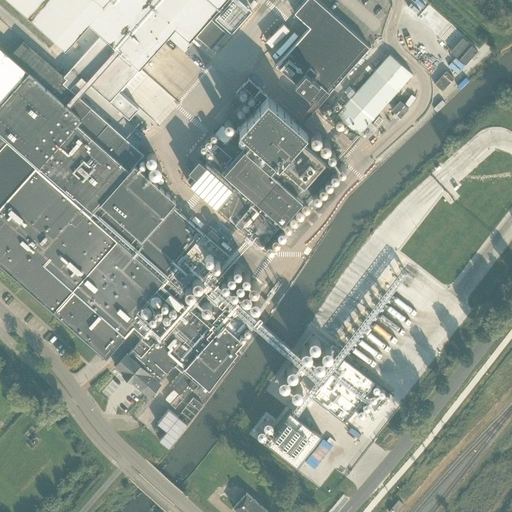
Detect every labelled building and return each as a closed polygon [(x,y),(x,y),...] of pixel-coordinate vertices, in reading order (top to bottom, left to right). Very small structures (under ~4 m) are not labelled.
[(189,41),(225,0),(8,0),(65,50),(82,31),(89,23),(139,68),(175,27),(189,41)] [(368,46),(316,0),(304,0),(294,12),(310,26),(275,65),(318,103),(368,46)] [(437,29),(446,20),(428,4),(420,12),(437,29)] [(226,32),(211,19),(196,35),(211,49),(226,32)] [(458,35),(451,42),(454,45),(448,51),(467,68),(480,54),(458,35)] [(0,263),(91,345),(90,345),(91,346),(92,345),(99,351),(98,352),(99,353),(99,352),(106,358),(132,328),(142,336),(132,348),(131,347),(116,364),(115,365),(116,366),(124,373),(123,374),(131,381),(132,380),(141,388),(142,388),(141,391),(146,395),(149,394),(150,395),(161,382),(159,381),(174,364),(181,370),(169,384),(175,388),(165,399),(175,407),(186,395),(196,384),(198,386),(202,382),(204,384),(228,357),(209,340),(215,333),(234,350),(244,339),(238,333),(247,324),(250,327),(258,317),(255,314),(242,302),(228,318),(221,311),(230,301),(227,298),(231,294),(232,294),(233,295),(234,295),(234,294),(235,294),(236,294),(237,293),(237,292),(238,292),(238,291),(238,290),(238,289),(237,288),(236,287),(235,287),(236,285),(237,286),(237,287),(238,287),(239,287),(240,287),(241,287),(242,287),(242,286),(243,286),(243,285),(244,285),(244,284),(244,283),(244,282),(243,281),(242,280),(241,279),(242,279),(243,280),(244,280),(245,280),(245,281),(246,281),(246,280),(247,280),(248,280),(249,279),(249,278),(250,277),(250,276),(249,275),(249,274),(248,273),(247,272),(248,272),(241,266),(240,267),(240,266),(239,266),(239,265),(238,265),(237,265),(236,265),(235,265),(234,266),(233,267),(233,268),(233,269),(233,270),(233,271),(234,272),(235,272),(235,273),(234,274),(234,273),(233,273),(233,272),(232,272),(231,272),(230,272),(229,272),(228,273),(227,274),(227,275),(227,276),(227,277),(227,278),(228,278),(228,279),(229,279),(229,280),(228,281),(228,280),(227,279),(226,279),(225,279),(224,279),(223,279),(222,280),(222,281),(221,281),(221,282),(221,283),(221,284),(212,285),(207,281),(216,271),(224,277),(236,263),(204,234),(204,233),(172,205),(176,200),(135,164),(144,154),(131,144),(139,134),(109,108),(102,117),(63,82),(67,78),(29,45),(16,60),(0,45),(0,263)] [(379,53),(371,46),(351,68),(359,76),(379,53)] [(390,54),(337,114),(359,134),(412,73),(390,54)] [(443,91),(454,77),(446,70),(434,84),(443,91)] [(307,130),(267,95),(189,182),(266,250),(337,171),(300,138),(307,130)] [(375,381),(343,356),(312,396),(344,421),(375,381)] [(321,434),(290,409),(265,441),(297,466),(321,434)] [(268,511),(246,493),(233,508),(237,511),(268,511)] [(396,511),(403,504),(398,500),(389,511),(396,511)]
